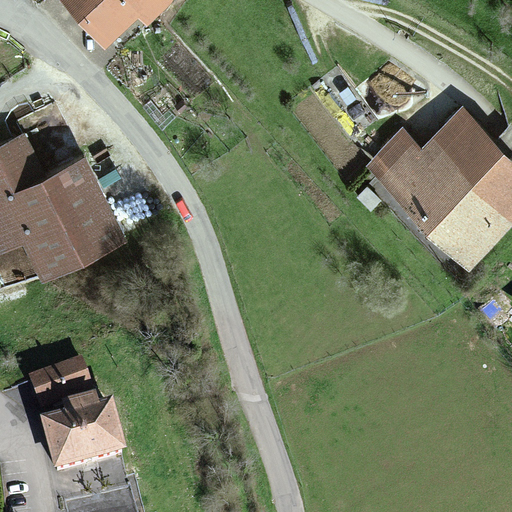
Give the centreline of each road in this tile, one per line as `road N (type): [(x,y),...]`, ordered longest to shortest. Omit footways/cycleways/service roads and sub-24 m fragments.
road 1 (unclassified): [(287,511),(279,465),(197,220),(123,108),(7,0)]
road 2 (residential): [(317,0),(464,90),(511,134)]
road 3 (track): [(322,3),(414,25),(511,84)]
